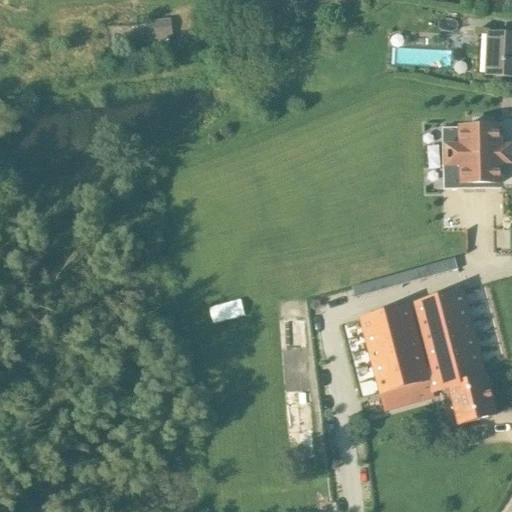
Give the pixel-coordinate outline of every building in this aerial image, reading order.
[(149,37),(166,35),(164,20),(147,22),(149,37)] [(511,77),(511,36),(479,35),(477,76),(511,77)] [(444,191),(503,190),(502,165),(504,165),(509,160),(509,151),(504,146),(502,146),(501,127),(443,129),(444,191)] [(447,261),(450,272),(458,270),(455,259),(447,261)] [(447,261),(440,263),(443,274),(450,272),(447,261)] [(443,274),(440,263),(432,265),(435,276),(443,274)] [(431,278),(435,276),(432,265),(425,267),(428,278),(431,278)] [(417,269),(421,280),(428,278),(425,267),(417,269)] [(421,280),(417,269),(410,272),(413,283),(421,280)] [(398,275),(401,286),(413,283),(410,272),(398,275)] [(398,275),(390,277),(393,288),(401,286),(398,275)] [(386,290),(393,288),(390,277),(383,279),(386,290)] [(386,290),(383,279),(375,281),(379,292),(386,290)] [(368,283),(371,294),(379,292),(375,281),(368,283)] [(371,294),(368,283),(361,285),(364,296),(371,294)] [(356,299),(364,296),(361,285),(353,288),(356,299)] [(497,416),(487,378),(488,378),(464,291),(362,320),(386,411),(433,398),(432,392),(451,388),(461,426),(497,416)]
